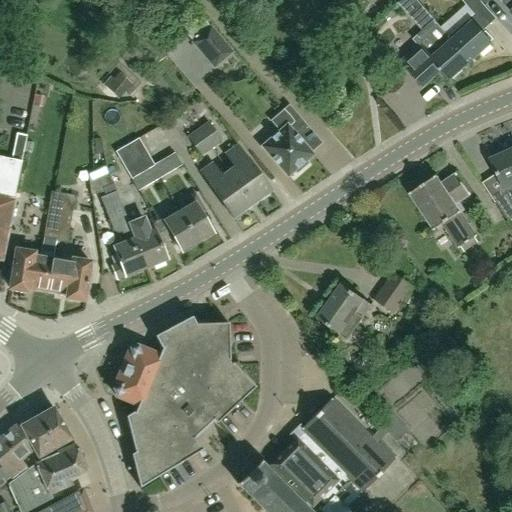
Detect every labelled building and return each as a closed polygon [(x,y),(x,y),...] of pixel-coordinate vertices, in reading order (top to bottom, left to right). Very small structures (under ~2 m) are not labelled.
[(417,0),(405,0),(403,3),(412,13),(422,5),(417,0)] [(462,0),(467,6),(476,15),(485,6),(479,0),(462,0)] [(449,37),(471,62),(492,44),(490,42),(493,40),(486,32),(484,34),(470,19),(449,37)] [(449,78),(451,80),(471,62),(449,37),(436,21),(415,40),(420,46),(402,62),(424,86),(442,70),(443,70),(440,73),(447,80),(449,78)] [(210,27),(192,43),(214,68),(232,53),(210,27)] [(125,74),(112,87),(125,99),(138,86),(125,74)] [(312,154),(311,153),(299,139),(310,130),(289,106),(270,121),(279,132),(263,146),(262,146),(261,147),(262,148),(287,176),(286,176),(287,177),(289,176),(288,176),(294,171),(296,174),(309,164),(306,161),(312,156),(313,155),(312,154)] [(71,132),(89,132),(89,107),(72,107),(71,132)] [(224,145),(209,124),(188,139),(203,160),(224,145)] [(26,136),(17,134),(11,160),(0,157),(0,259),(1,260),(13,202),(12,202),(26,136)] [(141,173),(153,166),(137,139),(114,152),(131,179),(141,173)] [(232,217),(270,189),(246,157),(245,158),(236,145),(224,154),(234,167),(227,171),(221,176),(212,163),(200,172),(209,185),(232,217)] [(511,150),(491,160),(504,188),(511,184),(511,150)] [(160,177),(168,172),(162,161),(153,166),(160,177)] [(141,173),(148,184),(160,177),(153,166),(141,173)] [(147,267),(129,225),(105,168),(88,175),(91,195),(104,193),(106,197),(101,199),(115,232),(118,233),(121,232),(126,243),(112,248),(116,256),(112,257),(115,266),(112,267),(117,280),(147,267)] [(458,249),(477,236),(461,212),(463,210),(458,203),(470,195),(458,177),(444,187),(437,176),(410,194),(434,231),(442,225),(458,249)] [(511,218),(511,195),(510,192),(496,202),(508,221),(511,218)] [(49,206),(71,210),(73,196),(51,193),(49,206)] [(179,212),(197,243),(213,233),(202,214),(206,212),(195,194),(188,198),(192,205),(179,212)] [(59,219),(55,240),(66,241),(71,210),(49,206),(47,217),(59,219)] [(181,252),(197,243),(179,212),(168,219),(164,212),(155,217),(166,235),(170,233),(181,252)] [(46,291),(51,259),(55,239),(55,240),(59,219),(47,217),(39,266),(33,265),(33,262),(14,258),(9,289),(28,292),(28,288),(46,291)] [(144,219),(129,225),(147,267),(167,258),(159,240),(163,237),(152,220),(145,223),(144,219)] [(83,302),(90,263),(72,260),(71,263),(51,259),(46,291),(66,294),(66,299),(83,302)] [(375,300),(394,314),(413,288),(410,286),(414,281),(408,275),(398,267),(375,300)] [(341,284),(316,319),(346,341),(372,306),(341,284)] [(125,417),(131,438),(138,434),(145,445),(134,452),(135,454),(137,453),(143,463),(136,467),(135,466),(134,466),(139,488),(175,466),(172,462),(179,458),(182,462),(203,449),(194,439),(213,421),(216,424),(255,387),(241,373),(235,379),(227,371),(234,365),(232,363),(231,364),(229,362),(228,323),(205,324),(205,326),(207,326),(207,333),(196,333),(196,326),(197,326),(197,324),(195,325),(191,317),(166,330),(170,338),(158,344),(160,348),(161,348),(159,355),(137,347),(137,346),(129,348),(112,389),(112,390),(114,394),(115,396),(115,397),(137,406),(134,413),(133,412),(125,417)] [(270,465),(270,466),(267,469),(307,510),(311,506),(311,507),(320,498),(326,503),(320,510),(321,511),(349,511),(345,507),(359,493),(360,493),(396,457),(380,442),(377,445),(331,399),(320,409),(319,410),(311,417),(311,419),(302,428),(299,425),(289,435),(294,440),(270,465)] [(0,487),(27,467),(19,457),(29,449),(33,447),(39,456),(72,439),(54,407),(15,429),(14,427),(0,440),(0,487)] [(38,511),(55,503),(51,494),(69,485),(67,481),(88,471),(77,444),(39,462),(24,473),(8,485),(19,511),(38,511)] [(267,469),(260,463),(257,466),(251,460),(236,475),(242,480),(237,484),(265,511),(309,511),(307,510),(267,469)] [(81,500),(86,499),(84,494),(83,492),(81,491),(79,491),(77,491),(55,503),(38,511),(85,511),(86,511),(81,500)]
